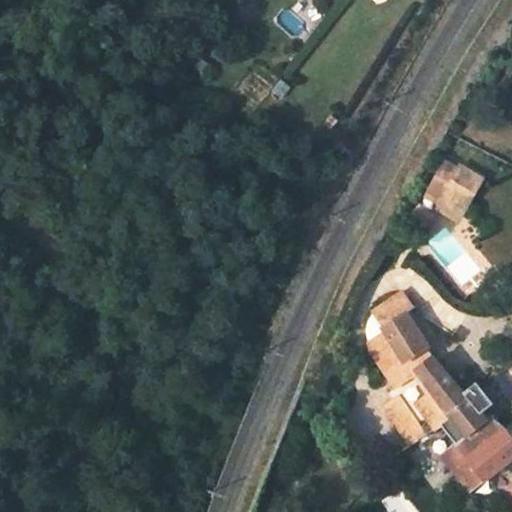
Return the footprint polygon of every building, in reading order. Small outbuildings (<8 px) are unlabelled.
[(462,167),(438,207),(451,215),(460,201),(464,204),(480,177),(462,167)] [(416,308),(404,290),(394,297),(405,315),(416,308)] [(455,445),(442,455),(453,469),(507,429),(471,404),(435,361),(405,315),(394,297),(371,313),(367,328),(367,341),(368,346),(397,395),(383,406),(410,444),(440,423),(450,417),(465,438),(455,445)] [(440,423),(455,445),(465,438),(450,417),(440,423)] [(511,432),(507,429),(453,469),(472,494),(473,493),(486,511),(500,501),(497,497),(501,495),(489,479),(511,460),(511,432)]
